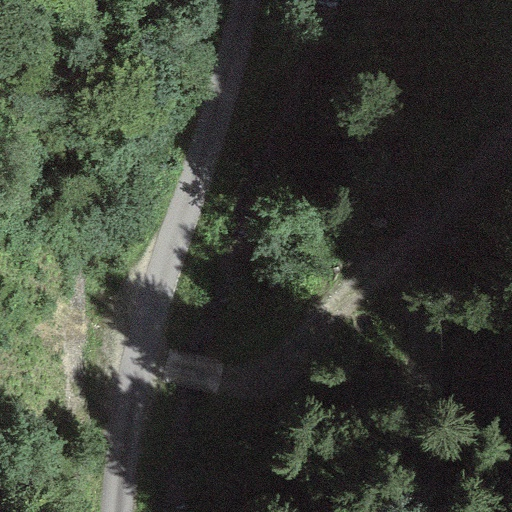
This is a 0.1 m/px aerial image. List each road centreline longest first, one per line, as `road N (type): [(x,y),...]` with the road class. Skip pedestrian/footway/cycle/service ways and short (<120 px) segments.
road 1 (track): [(247,0),(223,100),(138,359),(121,511)]
road 2 (track): [(138,359),(222,380),(256,378),(282,364),(511,144)]
